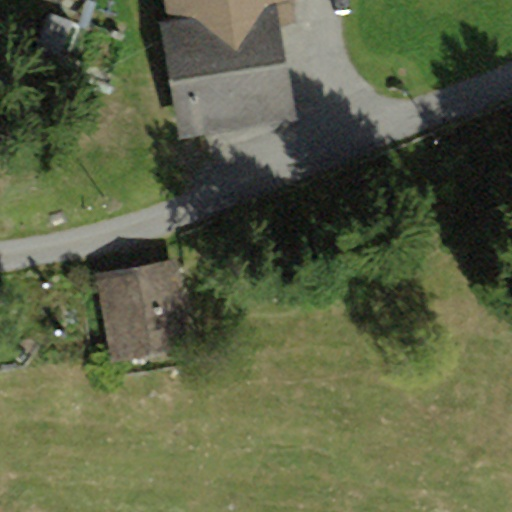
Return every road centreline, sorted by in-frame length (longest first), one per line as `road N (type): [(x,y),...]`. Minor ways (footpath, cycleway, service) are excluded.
road 1 (unclassified): [(511,87),(337,138),(72,244),(0,251)]
road 2 (track): [(331,0),(337,138)]
